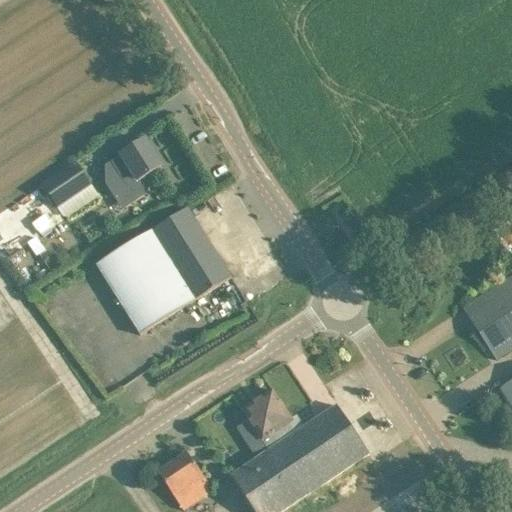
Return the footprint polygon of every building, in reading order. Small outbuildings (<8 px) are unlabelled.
[(9,44),(55,16),(49,5),(55,1),(53,0),(35,0),(0,21),(0,54),(1,56),(12,49),(9,44)] [(128,189),(139,182),(162,167),(145,141),(123,155),(123,156),(112,163),(120,176),(128,189)] [(74,165),(43,186),(58,209),(89,188),(74,165)] [(197,224),(188,210),(97,267),(141,336),(232,279),(223,265),(223,264),(222,264),(214,252),(215,251),(214,250),(214,251),(206,238),(206,237),(205,237),(197,225),(198,224),(197,223),(197,224)] [(283,253),(296,270),(304,264),(292,247),(283,253)] [(497,361),(511,351),(511,277),(463,310),(497,361)] [(511,406),(511,381),(501,389),(511,406)] [(249,421),(269,451),(256,459),(231,476),(254,511),(283,511),(307,496),(367,456),(368,456),(369,455),(368,453),(338,409),(338,408),(337,407),(335,408),(336,408),(304,429),(296,435),(295,434),(289,425),(293,422),(291,419),(273,392),(243,411),(248,420),(249,421)] [(158,473),(184,511),(213,492),(187,454),(158,473)] [(0,476),(13,468),(6,456),(0,459),(0,476)]
